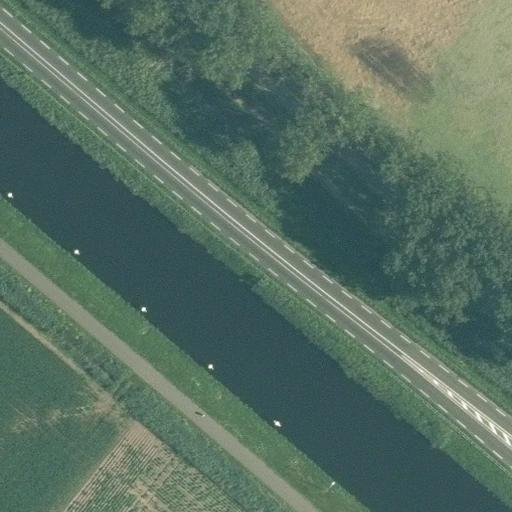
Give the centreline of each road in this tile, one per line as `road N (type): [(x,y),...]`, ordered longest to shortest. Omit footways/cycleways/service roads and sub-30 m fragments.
road 1 (primary): [(511,449),(0,21)]
road 2 (unclassified): [(511,296),(182,0)]
road 3 (unclassified): [(305,511),(0,250)]
